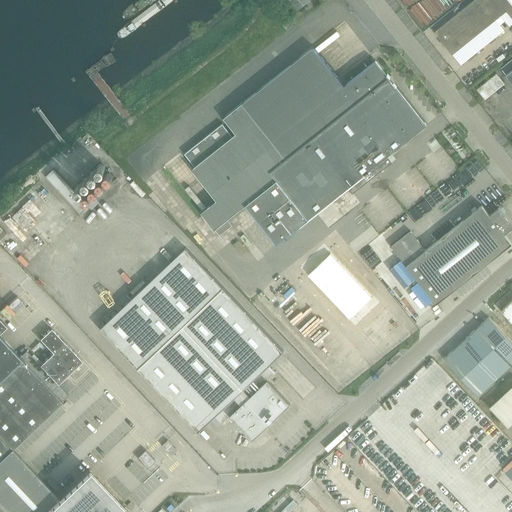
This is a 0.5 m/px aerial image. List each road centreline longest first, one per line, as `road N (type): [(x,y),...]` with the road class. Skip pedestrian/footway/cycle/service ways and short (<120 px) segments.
road 1 (unclassified): [(181,511),(190,503),(254,490),(511,268)]
road 2 (unclassified): [(511,175),(372,0)]
